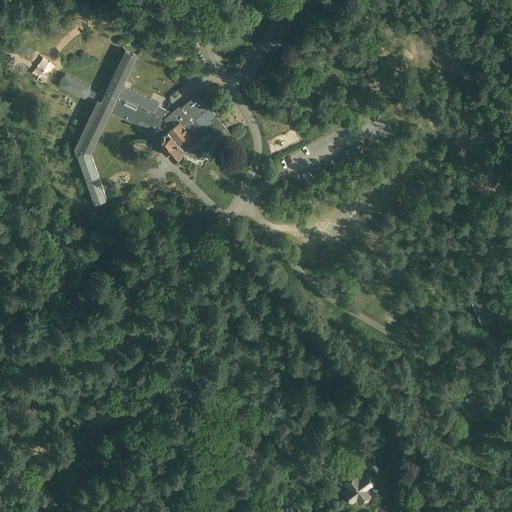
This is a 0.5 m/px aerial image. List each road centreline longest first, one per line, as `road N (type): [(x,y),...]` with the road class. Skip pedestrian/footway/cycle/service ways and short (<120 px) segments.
road 1 (unclassified): [(0,356),(59,337),(176,271),(207,244),(240,194),(256,139),(189,0)]
road 2 (track): [(215,232),(272,274),(301,321),(315,435),(325,452)]
